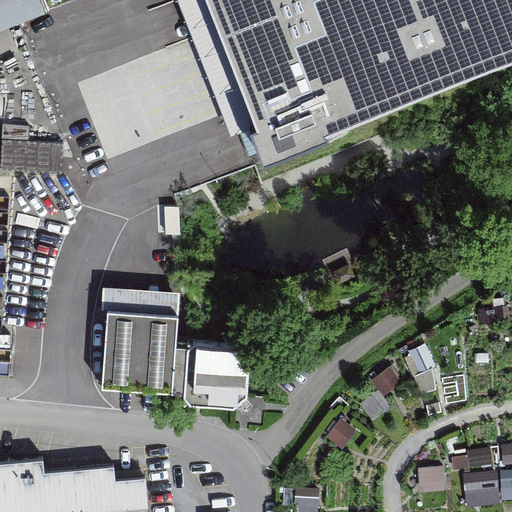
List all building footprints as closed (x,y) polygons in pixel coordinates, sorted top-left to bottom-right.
[(0,0),(0,32),(48,14),(42,0),(0,0)] [(511,0),(207,0),(271,159),(511,66),(511,0)] [(180,295),(106,289),(104,383),(174,388),(177,343),(180,295)] [(244,341),(196,338),(188,344),(177,343),(174,388),(185,389),(192,400),(234,402),(247,393),(250,348),(244,341)] [(458,468),(505,465),(504,448),(457,451),(458,468)] [(52,457),(0,460),(0,511),(60,511),(152,506),(149,474),(120,476),(120,465),(53,470),(52,457)] [(424,489),(447,488),(446,467),(423,468),(424,489)] [(511,468),(503,469),(505,500),(511,499),(511,468)]
